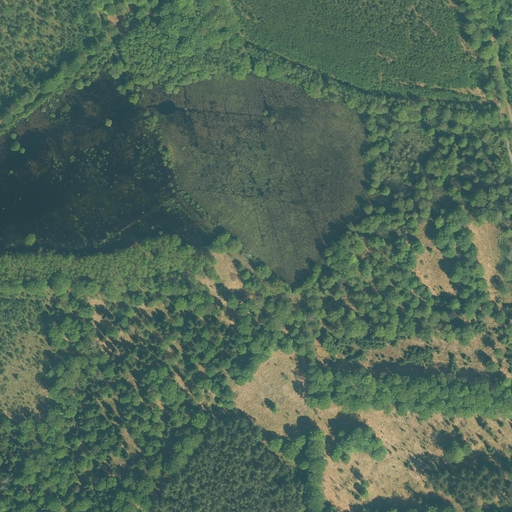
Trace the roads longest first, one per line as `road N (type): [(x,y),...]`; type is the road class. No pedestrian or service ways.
road 1 (track): [(0,287),(511,312)]
road 2 (track): [(298,296),(310,404),(308,511)]
road 3 (track): [(0,124),(113,41)]
road 4 (track): [(381,511),(511,510)]
road 5 (track): [(511,120),(482,0)]
